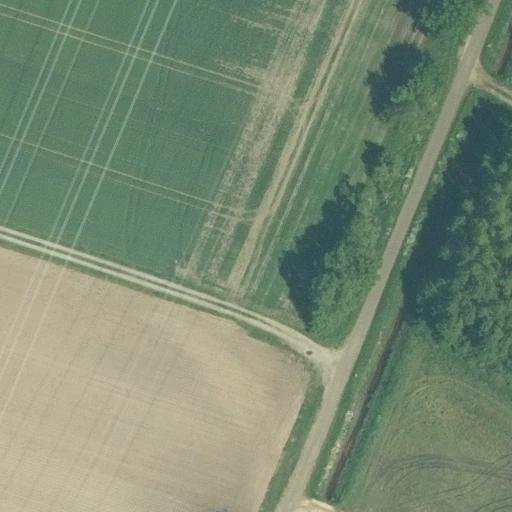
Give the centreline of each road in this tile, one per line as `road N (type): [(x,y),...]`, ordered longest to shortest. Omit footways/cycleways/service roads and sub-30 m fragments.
road 1 (unclassified): [(492,0),(282,511)]
road 2 (track): [(346,350),(0,239)]
